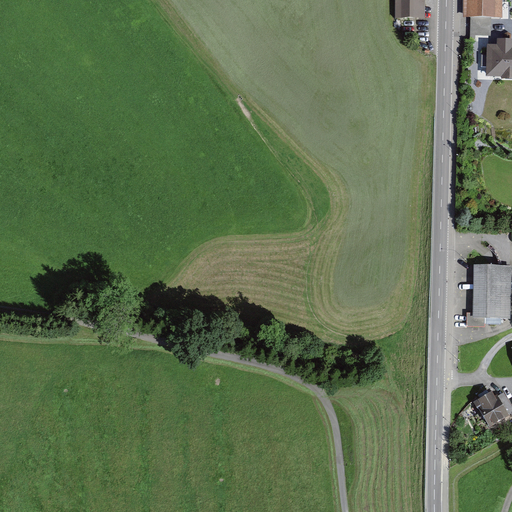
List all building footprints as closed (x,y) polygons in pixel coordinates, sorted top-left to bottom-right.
[(393,0),(393,25),(422,25),(422,0),(393,0)] [(464,0),(464,17),(504,17),(503,0),(464,0)] [(487,77),(511,77),(511,39),(497,39),(497,45),(487,44),(487,77)] [(486,319),(510,319),(511,268),(475,266),(473,314),(467,314),(466,328),(486,329),(486,319)] [(473,404),(489,430),(511,415),(511,409),(504,396),(496,400),(492,393),(473,404)]
